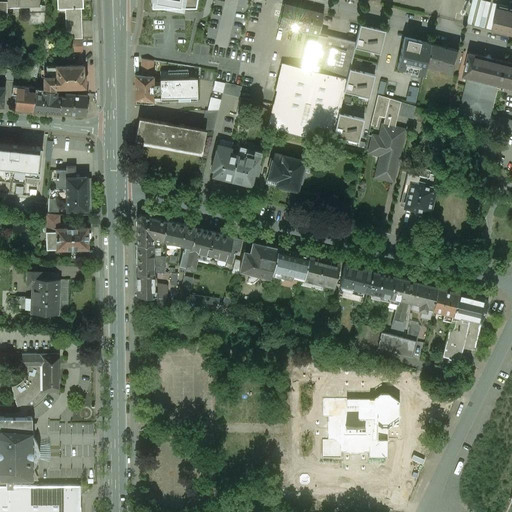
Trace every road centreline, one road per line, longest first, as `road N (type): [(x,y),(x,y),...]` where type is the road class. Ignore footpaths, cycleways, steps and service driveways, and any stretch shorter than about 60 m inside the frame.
road 1 (residential): [(511,286),(114,188)]
road 2 (secondary): [(114,188),(119,511)]
road 3 (residential): [(511,48),(308,0)]
road 4 (residential): [(483,388),(426,511)]
